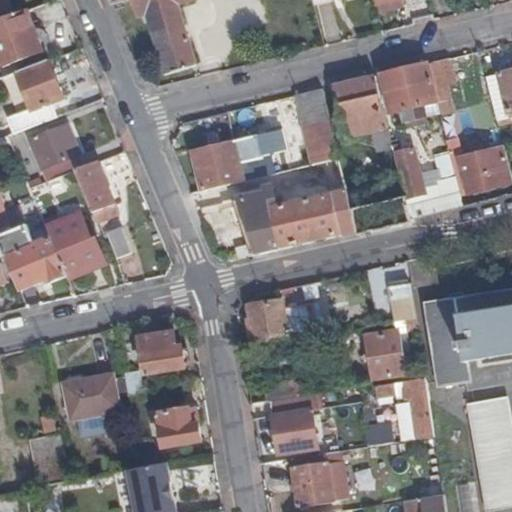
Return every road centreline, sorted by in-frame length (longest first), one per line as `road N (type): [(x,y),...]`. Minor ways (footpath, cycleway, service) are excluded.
road 1 (residential): [(511,24),(136,118)]
road 2 (residential): [(205,284),(511,219)]
road 3 (residential): [(205,284),(245,511)]
road 4 (residential): [(0,334),(205,284)]
road 5 (residential): [(136,118),(205,284)]
road 6 (residential): [(85,0),(136,118)]
